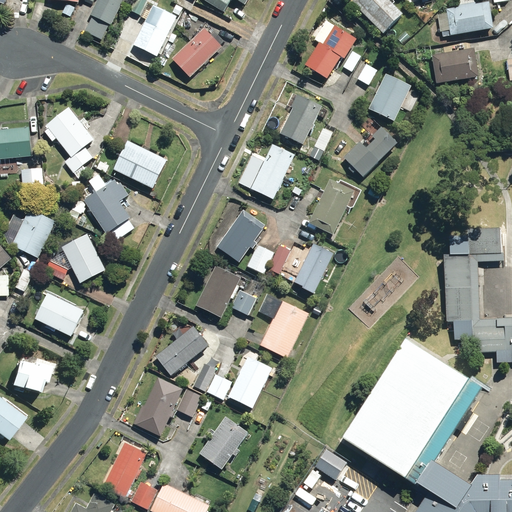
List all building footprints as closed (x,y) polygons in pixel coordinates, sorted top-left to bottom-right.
[(99,0),(92,17),(113,27),(125,0),(99,0)] [(141,17),(149,0),(136,0),(131,12),(141,17)] [(202,0),(224,14),(232,1),(230,0),(202,0)] [(357,0),(354,4),(386,36),(405,17),(388,0),(357,0)] [(448,12),(452,38),(496,30),(491,5),(478,7),(477,4),(460,7),(461,10),(448,12)] [(173,14),(180,17),(183,10),(177,6),(173,14)] [(134,47),(158,59),(178,19),(154,7),(134,47)] [(307,68),(330,82),(344,60),(347,62),(359,43),(336,28),(325,47),(322,45),(307,68)] [(173,61),(192,80),(224,49),(205,30),(173,61)] [(398,40),(403,45),(411,39),(406,33),(398,40)] [(170,43),(174,45),(178,37),(173,35),(170,43)] [(476,51),(435,58),(434,54),(430,55),(431,59),(434,58),(439,86),(481,79),(476,51)] [(362,58),(353,52),(343,68),(352,74),(362,58)] [(378,69),(366,64),(359,81),(371,86),(378,69)] [(371,111),(397,124),(413,89),(388,77),(371,111)] [(281,136),(305,148),(324,110),(299,97),(293,109),(295,111),(281,136)] [(72,159),(66,164),(75,175),(94,160),(86,149),(96,142),(71,110),(48,128),(50,131),(46,134),(54,144),(58,141),(72,159)] [(0,132),(0,161),(33,159),(31,130),(0,132)] [(320,161),(332,134),(323,130),(311,157),(320,161)] [(358,173),(365,180),(400,146),(384,130),(375,139),(378,142),(368,151),(362,145),(346,160),(353,168),(350,171),(355,176),(358,173)] [(115,173),(154,192),(168,163),(129,144),(115,173)] [(253,192),(275,202),(297,158),(274,147),(253,192)] [(97,170),(106,175),(110,168),(101,163),(97,170)] [(23,172),(24,193),(43,192),(41,171),(23,172)] [(310,225),(335,238),(356,194),(332,182),(310,225)] [(85,203),(108,237),(132,221),(121,204),(130,198),(122,185),(119,187),(116,183),(85,203)] [(67,221),(76,225),(80,216),(71,211),(67,221)] [(13,248),(39,261),(57,225),(31,212),(13,248)] [(218,249),(241,265),(252,250),(254,252),(258,246),(256,244),(267,229),(245,213),(218,249)] [(473,328),(470,255),(502,253),(501,228),(469,229),(469,236),(451,237),(452,255),(444,256),(447,322),(455,322),(455,341),(473,340),(474,353),(506,352),(505,327),(473,328)] [(63,250),(82,287),(108,273),(89,237),(63,250)] [(0,272),(13,261),(0,246),(0,272)] [(270,271),(281,277),(293,251),(282,246),(270,271)] [(248,268),(265,276),(275,255),(259,247),(248,268)] [(305,291),(316,297),(335,257),(315,247),(297,285),(305,290),(305,291)] [(57,255),(50,252),(46,259),(53,262),(57,255)] [(45,274),(64,283),(69,272),(51,263),(45,274)] [(198,309),(223,321),(233,301),(235,303),(241,290),(239,289),(243,282),(217,269),(198,309)] [(17,289),(26,294),(35,275),(25,271),(17,289)] [(0,296),(8,297),(9,277),(0,276),(0,296)] [(233,310),(250,318),(258,301),(241,292),(233,310)] [(37,322),(73,341),(86,315),(50,297),(37,322)] [(262,348),(290,362),(311,317),(284,303),(262,348)] [(313,314),(320,318),(323,311),(317,308),(313,314)] [(157,360),(172,379),(211,350),(195,330),(157,360)] [(407,340),(344,438),(415,484),(416,482),(460,418),(481,387),(407,340)] [(230,400),(254,412),(274,372),(250,360),(230,400)] [(195,388),(207,394),(218,372),(206,366),(195,388)] [(12,390),(40,399),(47,375),(19,367),(12,390)] [(208,395),(225,403),(233,385),(217,377),(208,395)] [(135,427),(162,440),(184,393),(159,381),(145,410),(143,409),(135,427)] [(178,413),(194,420),(203,400),(188,392),(178,413)] [(0,439),(7,445),(26,423),(0,401),(0,439)] [(201,457),(224,473),(228,467),(230,469),(241,455),(238,453),(250,436),(228,420),(201,457)] [(104,490),(127,501),(149,457),(126,445),(104,490)] [(479,475),(472,485),(432,462),(416,482),(429,491),(415,511),(511,511),(511,475),(493,475),(479,475)] [(132,503),(149,511),(159,493),(142,484),(132,503)] [(152,511),(210,511),(211,510),(166,486),(152,511)] [(256,511),(265,496),(257,492),(247,511),(249,511),(256,511)] [(73,511),(114,511),(117,508),(96,497),(87,511),(77,506),(73,511)]
